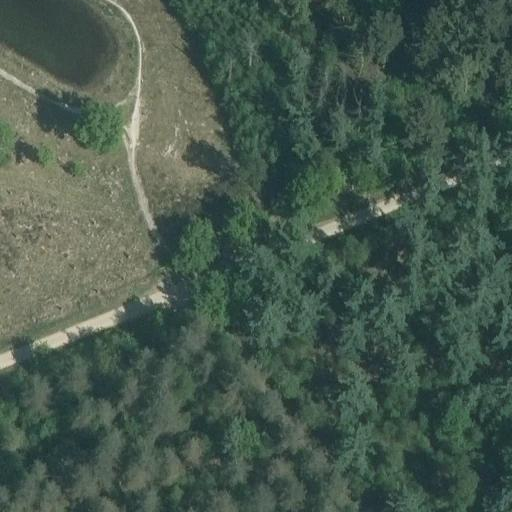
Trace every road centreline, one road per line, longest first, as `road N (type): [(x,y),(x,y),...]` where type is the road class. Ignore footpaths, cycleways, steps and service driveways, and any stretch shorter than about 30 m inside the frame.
road 1 (track): [(511,153),(176,288)]
road 2 (track): [(176,288),(362,511)]
road 3 (track): [(176,288),(0,359)]
road 4 (track): [(127,214),(70,188),(0,176)]
